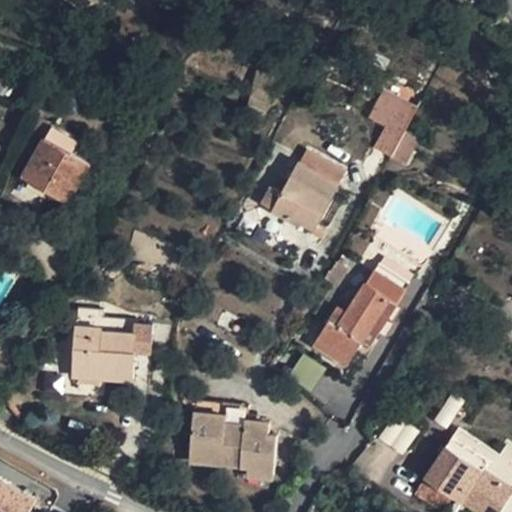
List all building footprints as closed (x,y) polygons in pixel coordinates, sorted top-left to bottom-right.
[(406,131),(420,107),(385,88),(370,115),(388,124),(376,146),(392,156),(406,131)] [(47,137),(55,123),(40,114),(33,129),(47,137)] [(84,140),(55,123),(47,137),(53,140),(33,176),(53,187),(50,192),(69,203),(92,162),(77,154),(84,140)] [(406,131),(392,156),(407,165),(421,138),(406,131)] [(47,137),(27,172),(33,176),(53,140),(47,137)] [(300,161),(284,192),(275,209),(293,219),(297,212),(305,217),(302,221),(317,228),(341,183),(339,183),(347,168),(309,148),(301,162),(300,161)] [(24,178),(50,192),(53,187),(33,176),(27,172),(24,178)] [(275,209),(284,192),(272,186),(263,202),(275,209)] [(297,212),(293,219),(292,221),(300,225),(302,221),(305,217),(297,212)] [(340,326),(331,320),(315,344),(348,364),(364,341),(370,346),(379,332),(371,327),(392,296),(399,284),(375,270),(368,281),(349,311),(340,326)] [(392,296),(399,301),(407,289),(399,284),(392,296)] [(371,327),(379,332),(399,301),(392,296),(371,327)] [(340,326),(349,311),(340,306),(331,320),(340,326)] [(104,327),(105,322),(105,309),(80,308),(78,325),(104,327)] [(137,324),(105,322),(104,327),(78,325),(75,375),(134,379),(137,350),(153,352),(154,324),(137,324)] [(289,378),(311,390),(324,367),(302,355),(289,378)] [(228,414),(229,403),(198,399),(197,411),(228,414)] [(249,405),(229,403),(228,414),(227,422),(248,423),(248,419),(249,405)] [(197,411),(193,451),(229,454),(229,451),(245,453),(244,464),(251,465),(250,474),(275,477),(279,435),(270,434),(271,421),(248,419),(248,423),(227,422),(228,414),(197,411)] [(372,482),(417,437),(399,419),(354,464),(372,482)] [(482,511),(501,511),(506,505),(498,500),(509,483),(487,468),(498,452),(459,427),(449,443),(428,476),(417,493),(443,510),(454,494),(482,511)] [(192,459),(244,464),(245,453),(229,451),(229,454),(193,451),(192,459)] [(0,511),(30,511),(38,499),(0,478),(0,511)] [(511,494),(511,484),(509,483),(498,500),(506,505),(511,494)]
